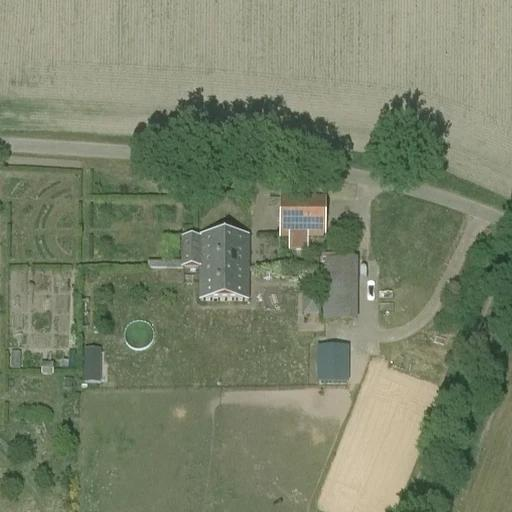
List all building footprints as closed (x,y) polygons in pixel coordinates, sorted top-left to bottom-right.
[(307,252),(307,240),(325,241),(325,200),(278,201),(278,240),(289,240),(289,252),(307,252)] [(236,273),(247,273),(247,239),(200,239),(200,240),(182,240),(182,270),(200,270),(236,270),(236,273)] [(327,259),(327,323),(360,323),(360,259),(327,259)] [(236,270),(200,270),(199,303),(247,303),(247,273),(236,273),(236,270)] [(85,384),(103,384),(104,351),(86,350),(85,384)] [(347,361),(329,361),(329,386),(347,386),(347,361)]
